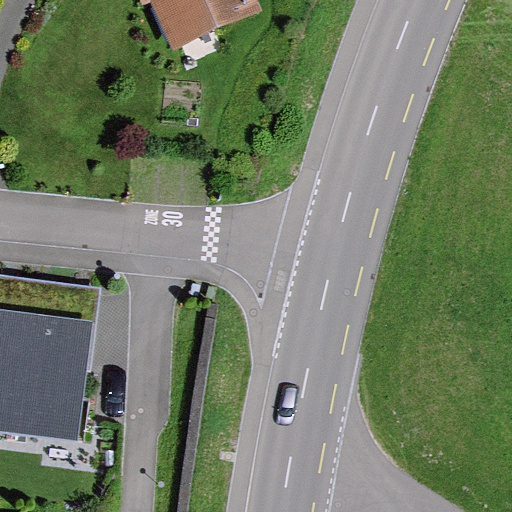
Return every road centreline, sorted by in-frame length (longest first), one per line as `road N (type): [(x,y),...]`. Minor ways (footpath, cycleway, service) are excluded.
road 1 (unknown): [(511,241),(481,375),(436,511)]
road 2 (secondary): [(419,0),(329,258)]
road 3 (residential): [(133,511),(159,246)]
road 4 (secondary): [(329,258),(283,511)]
road 5 (residential): [(329,258),(159,246)]
road 6 (residential): [(159,246),(0,229)]
